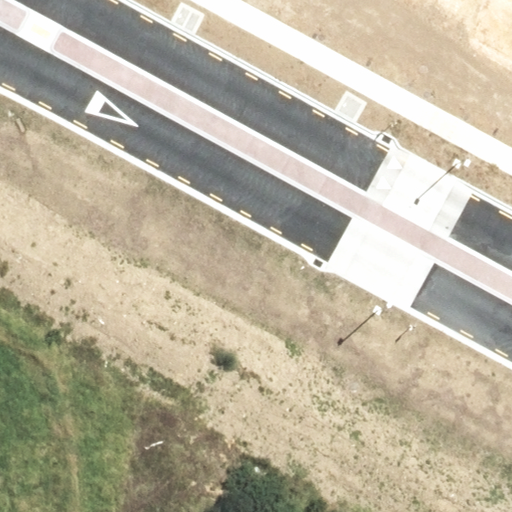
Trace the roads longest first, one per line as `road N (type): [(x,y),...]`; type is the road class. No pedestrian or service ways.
road 1 (residential): [(0,55),(511,331)]
road 2 (residential): [(66,0),(511,241)]
